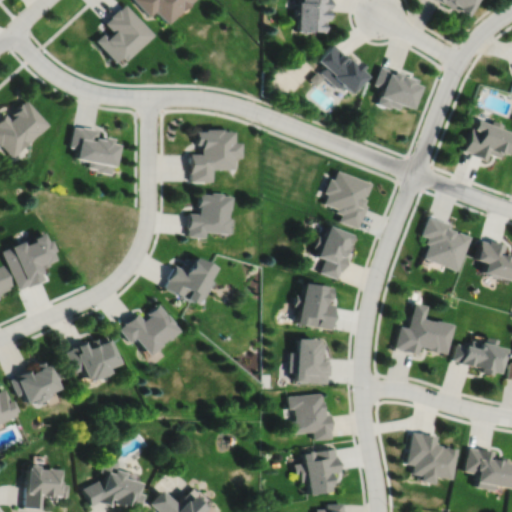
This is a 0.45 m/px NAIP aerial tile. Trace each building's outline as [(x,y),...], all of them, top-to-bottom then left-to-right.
[(129,0),(144,17),(150,11),(162,24),(189,0),(129,0)] [(296,0),(296,3),(295,3),(294,32),(319,33),(319,25),(321,25),(321,21),(324,21),(324,12),(326,12),(326,0),(296,0)] [(432,0),(439,4),(440,3),(461,17),(471,0),(432,0)] [(120,5),(114,10),(113,9),(105,17),(106,18),(100,23),(109,32),(102,38),(99,33),(90,41),(110,63),(116,58),(119,62),(148,35),(120,5)] [(329,44),(313,62),(321,69),(317,74),(333,89),(336,85),(343,91),(359,74),(357,72),(360,68),(353,62),(350,65),(346,61),(347,60),(329,44)] [(375,65),(369,83),(375,86),(372,94),(375,95),(372,102),(384,107),(385,105),(394,108),(396,103),(404,106),(413,83),(410,82),(411,78),(402,74),(402,75),(393,72),(394,71),(386,68),(386,67),(383,66),(383,68),(375,65)] [(0,147),(8,156),(16,148),(15,148),(32,132),(33,133),(43,123),(21,100),(17,104),(16,103),(6,112),(9,115),(6,118),(0,112),(0,147)] [(469,117),(465,127),(466,127),(458,149),(466,152),(465,154),(481,159),(483,153),(495,157),(497,151),(501,153),(509,132),(497,127),(498,123),(487,119),(486,123),(469,117)] [(70,125),(66,146),(72,147),(70,157),(85,160),(84,167),(93,168),(92,170),(106,173),(112,142),(105,141),(106,136),(98,135),(97,138),(92,137),(94,129),(78,126),(78,127),(70,125)] [(200,127),(200,129),(190,129),(190,143),(195,143),(195,152),(184,152),(184,172),(186,172),(186,180),(207,180),(207,167),(227,167),(227,155),(234,155),(233,140),(227,140),(227,129),(216,129),(216,127),(200,127)] [(333,170),(330,179),(327,177),(321,192),(325,193),(321,203),(334,208),(333,211),(339,213),(336,221),(352,227),(355,220),(356,221),(362,205),(357,203),(360,195),(361,196),(366,182),(333,170)] [(193,192),(192,205),(194,206),(193,213),(183,212),(182,228),(184,228),(183,235),(200,237),(200,230),(222,232),(223,216),(222,216),(222,208),(224,208),(225,195),(216,194),(216,192),(205,191),(205,193),(193,192)] [(423,216),(416,234),(423,237),(421,243),(424,244),(419,258),(453,270),(466,236),(453,231),(453,233),(449,231),(449,230),(445,228),(446,224),(431,218),(430,219),(423,216)] [(324,224),(319,236),(315,235),(311,247),(315,248),(312,255),(322,258),(317,272),(334,278),(337,271),(338,271),(344,256),(338,254),(340,248),(344,250),(347,242),(344,241),(347,232),(324,224)] [(0,250),(0,255),(15,288),(23,285),(23,286),(40,279),(35,268),(43,264),(42,261),(43,260),(43,261),(52,257),(40,231),(37,233),(37,232),(26,236),(28,240),(18,244),(16,240),(5,245),(6,247),(0,250)] [(476,239),(470,258),(480,261),(477,271),(506,280),(511,262),(511,258),(509,258),(510,255),(502,252),(501,255),(497,254),(500,244),(485,239),(484,241),(476,239)] [(170,264),(162,279),(164,280),(160,287),(189,302),(192,295),(197,298),(207,280),(202,277),(208,265),(189,255),(187,259),(186,259),(182,257),(177,268),(170,264)] [(300,281),(297,295),(292,294),(291,305),(295,306),(292,322),(302,323),(302,324),(327,329),(329,318),(328,317),(330,304),(320,302),(321,298),(328,299),(330,286),(300,281)] [(408,302),(402,327),(394,326),(390,347),(397,349),(397,351),(412,354),(414,345),(423,347),(422,351),(432,353),(433,351),(440,353),(447,323),(429,319),(428,321),(417,318),(420,305),(408,302)] [(132,312),(119,323),(120,324),(114,329),(125,342),(130,337),(144,354),(156,344),(155,343),(162,338),(162,339),(174,330),(168,322),(169,322),(162,313),(161,313),(153,303),(142,313),(144,316),(139,320),(132,312)] [(61,352),(70,372),(76,369),(80,378),(83,376),(85,379),(93,376),(93,378),(104,373),(103,371),(104,370),(102,366),(113,361),(109,351),(107,351),(100,336),(94,338),(93,337),(87,340),(88,344),(84,346),(82,341),(80,341),(80,340),(69,345),(70,346),(67,347),(67,349),(61,352)] [(451,343),(446,359),(453,361),(453,362),(468,367),(468,366),(473,367),(472,372),(482,374),(483,370),(491,372),(497,348),(489,346),(491,339),(480,336),(478,343),(472,341),(472,342),(466,340),(464,346),(451,343)] [(292,337),(292,352),(286,351),(285,372),(291,372),(290,381),(323,382),(324,375),(325,375),(326,364),(324,364),(324,356),(316,356),(316,352),(319,352),(319,343),(314,342),(314,338),(292,337)] [(511,356),(511,363),(504,362),(502,379),(510,380),(510,381),(511,381),(511,356)] [(5,379),(12,396),(15,394),(19,402),(28,398),(29,401),(30,400),(31,403),(42,399),(39,393),(53,387),(51,381),(57,378),(53,368),(45,372),(41,363),(39,364),(37,360),(31,363),(33,367),(32,368),(32,369),(26,371),(25,369),(12,375),(12,376),(5,379)] [(0,419),(11,415),(0,391),(0,419)] [(284,396),(285,409),(291,408),(292,420),(286,421),(288,433),(310,431),(311,440),(328,438),(327,430),(329,430),(327,414),(322,414),(320,400),(319,401),(318,392),(284,396)] [(407,432),(400,464),(407,465),(406,474),(415,476),(413,481),(426,484),(428,476),(444,480),(450,449),(440,447),(439,448),(435,447),(435,446),(430,444),(431,436),(414,432),(414,433),(407,432)] [(298,453),(299,463),(290,465),(292,474),(296,473),(297,482),(302,481),(305,494),(326,491),(325,486),(331,485),(329,473),(336,472),(333,456),(332,456),(330,448),(298,453)] [(464,448),(459,471),(470,473),(469,482),(471,482),(470,487),(487,490),(488,486),(501,488),(506,464),(499,463),(500,458),(493,457),(493,460),(487,459),(489,451),(472,448),(472,449),(464,448)] [(23,465),(22,469),(21,468),(19,493),(18,508),(36,509),(37,496),(43,497),(42,500),(49,501),(49,496),(61,497),(62,485),(53,484),(53,482),(52,482),(53,470),(39,469),(39,470),(31,469),(32,466),(23,465)] [(93,481),(97,482),(100,472),(106,474),(107,470),(117,473),(117,472),(121,473),(122,470),(135,474),(133,481),(137,482),(136,485),(134,484),(131,494),(135,495),(132,506),(125,504),(124,508),(116,506),(116,507),(108,504),(108,506),(94,502),(86,506),(77,489),(93,481)] [(157,490),(145,504),(154,511),(199,511),(202,509),(194,502),(183,492),(172,504),(157,490)] [(323,504),(323,509),(313,509),(313,511),(340,511),(340,503),(323,504)]
